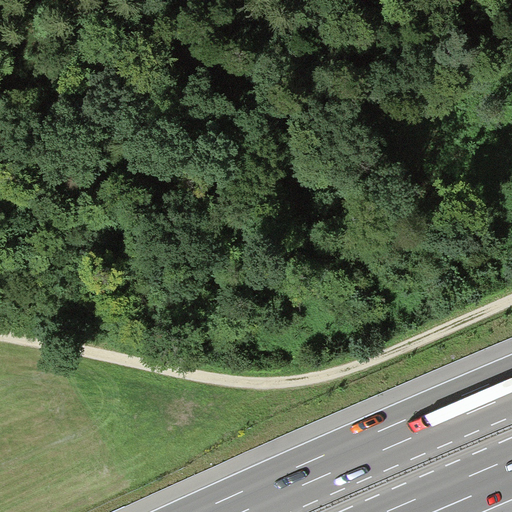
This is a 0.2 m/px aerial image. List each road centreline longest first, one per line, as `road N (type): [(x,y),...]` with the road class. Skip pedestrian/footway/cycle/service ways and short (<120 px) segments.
road 1 (track): [(0,335),(270,385),(341,369),(511,301)]
road 2 (motorway): [(511,385),(221,511)]
